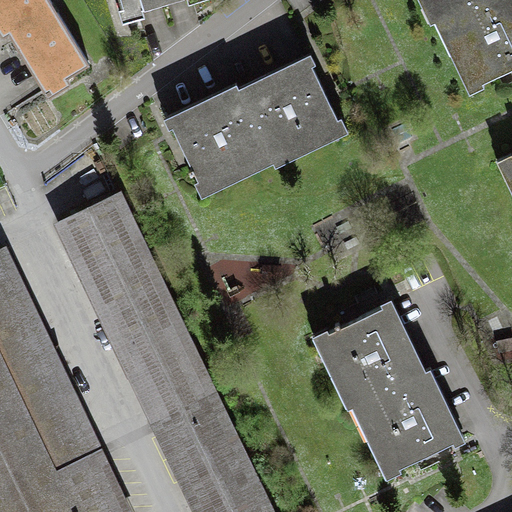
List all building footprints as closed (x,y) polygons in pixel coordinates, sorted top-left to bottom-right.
[(86,64),(47,0),(0,0),(0,12),(46,89),(86,64)] [(120,0),(125,14),(149,7),(170,0),(120,0)] [(511,0),(431,0),(440,17),(444,16),(477,84),(498,74),(495,68),(510,60),(511,64),(511,0)] [(274,76),(240,91),(239,87),(207,102),(169,119),(183,149),(190,146),(197,160),(190,163),(192,167),(189,169),(191,173),(194,172),(200,184),(269,152),(270,155),(340,123),(330,101),(324,105),(317,90),(323,87),(310,59),(274,76)] [(271,511),(118,193),(59,221),(76,256),(85,252),(91,265),(86,267),(130,358),(135,356),(141,369),(132,373),(198,511),(271,511)] [(127,511),(4,248),(0,250),(0,511),(127,511)] [(356,401),(360,399),(394,468),(415,458),(412,452),(426,445),(429,451),(459,437),(442,402),(425,368),(421,370),(405,337),(387,301),(359,315),(362,321),(347,328),(344,322),(340,324),(338,320),(334,322),(335,326),(323,332),(356,401)]
